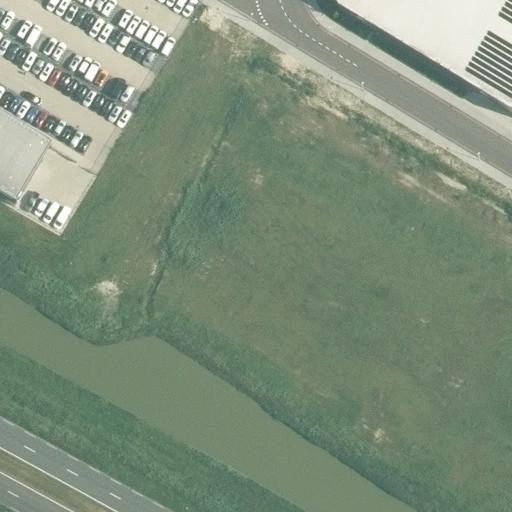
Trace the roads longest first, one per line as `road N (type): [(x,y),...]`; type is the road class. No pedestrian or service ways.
road 1 (unclassified): [(258,3),(511,156)]
road 2 (primary): [(148,511),(0,431)]
road 3 (unknown): [(10,0),(144,85)]
